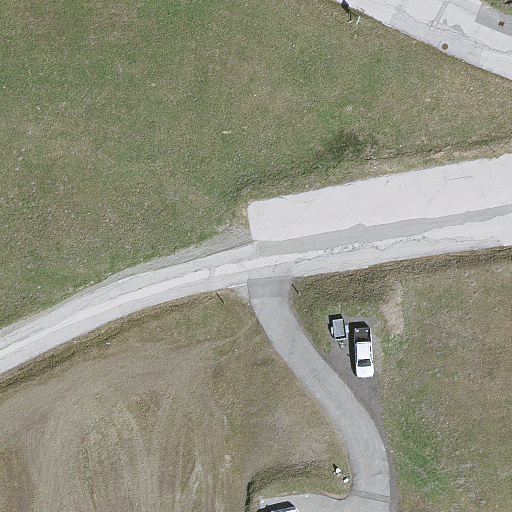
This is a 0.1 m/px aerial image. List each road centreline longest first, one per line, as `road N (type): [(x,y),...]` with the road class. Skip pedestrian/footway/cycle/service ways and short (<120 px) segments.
road 1 (unclassified): [(0,380),(236,284),(511,235)]
road 2 (unclassified): [(380,0),(511,56)]
